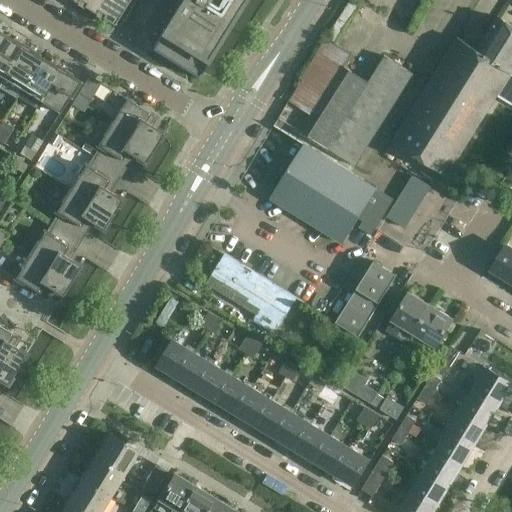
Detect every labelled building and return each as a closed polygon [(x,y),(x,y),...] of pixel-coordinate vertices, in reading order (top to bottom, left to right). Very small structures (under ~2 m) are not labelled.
[(102,0),(78,0),(85,4),(83,7),(95,15),(97,12),(96,11),(102,0)] [(97,12),(103,15),(101,19),(113,26),(128,0),(102,0),(96,11),(97,12)] [(181,0),(151,50),(196,78),(244,0),(181,0)] [(478,51),(511,72),(511,71),(511,26),(499,18),(478,51)] [(3,37),(0,41),(0,83),(23,45),(12,38),(11,41),(3,37)] [(511,72),(478,51),(457,38),(392,142),(446,176),(511,72)] [(0,86),(17,97),(40,59),(33,55),(34,52),(23,45),(0,83),(0,86)] [(368,83),(323,156),(349,173),(411,73),(384,57),(368,83)] [(17,97),(35,108),(60,68),(49,61),(47,64),(40,59),(17,97)] [(60,68),(35,108),(36,109),(40,102),(59,114),(78,83),(69,77),(71,74),(60,68)] [(304,145),(323,156),(368,83),(345,69),(300,142),(304,145)] [(88,77),(71,105),(82,112),(89,100),(100,84),(88,77)] [(125,99),(110,122),(152,148),(162,133),(149,125),(154,117),(125,99)] [(143,164),(152,148),(110,122),(96,146),(99,148),(95,155),(82,147),(80,150),(115,171),(121,161),(125,164),(130,156),(143,164)] [(30,160),(41,142),(30,136),(19,154),(30,160)] [(323,156),(304,145),(271,199),(341,243),(357,217),(363,221),(359,228),(371,235),(393,200),(349,173),(323,156)] [(111,215),(121,200),(108,192),(113,184),(109,181),(115,171),(80,150),(78,154),(91,162),(87,167),(84,165),(69,189),(111,215)] [(16,159),(11,166),(22,173),(26,166),(16,159)] [(404,230),(431,188),(412,176),(386,218),(404,230)] [(102,230),(111,215),(69,189),(55,212),(58,214),(52,224),(74,237),(80,227),(84,230),(89,222),(102,230)] [(70,281),(80,266),(67,258),(72,250),(68,247),(74,237),(52,224),(46,234),(43,232),(28,255),(70,281)] [(511,282),(511,250),(505,246),(491,269),(511,282)] [(28,255),(14,278),(14,279),(43,297),(48,289),(61,296),(70,281),(28,255)] [(225,255),(207,285),(255,314),(251,321),(267,330),(279,310),(286,314),(296,299),(225,255)] [(372,260),(334,322),(356,335),(378,298),(379,299),(394,273),(372,260)] [(407,344),(414,334),(431,306),(409,292),(392,320),(392,321),(386,331),(407,344)] [(431,306),(414,334),(435,347),(452,319),(431,306)] [(208,329),(215,317),(209,312),(201,324),(208,329)] [(215,317),(208,329),(215,333),(222,321),(215,317)] [(0,327),(0,359),(15,369),(25,354),(12,346),(17,338),(0,327)] [(247,353),(254,340),(248,336),(240,348),(247,353)] [(178,378),(193,352),(173,340),(158,366),(178,378)] [(254,340),(247,353),(254,357),(261,345),(254,340)] [(449,346),(434,370),(445,377),(460,352),(449,346)] [(405,347),(398,360),(404,363),(412,351),(405,347)] [(213,364),(193,352),(178,378),(198,390),(213,364)] [(0,380),(6,384),(15,369),(0,359),(0,380)] [(286,376),(293,364),(286,360),(279,372),(286,376)] [(356,362),(341,386),(353,394),(368,370),(356,362)] [(233,376),(213,364),(198,390),(217,402),(233,376)] [(293,364),(286,376),(281,384),(289,389),(294,381),(293,380),(300,369),(293,364)] [(337,366),(328,379),(338,385),(346,372),(337,366)] [(475,390),(498,404),(511,383),(488,369),(475,390)] [(424,387),(432,392),(440,380),(431,375),(424,387)] [(252,388),(233,376),(217,402),(236,414),(252,388)] [(325,400),(333,388),(326,384),(319,396),(325,400)] [(360,396),(370,402),(376,392),(366,386),(360,396)] [(432,392),(424,387),(416,399),(425,404),(432,392)] [(272,400),(252,388),(236,414),(256,426),(272,400)] [(333,388),(325,400),(332,405),(340,393),(333,388)] [(485,425),(498,404),(475,390),(463,410),(485,425)] [(377,395),(371,405),(396,420),(403,407),(386,397),(384,399),(377,395)] [(291,412),(272,400),(256,426),(276,438),(291,412)] [(364,424),(371,412),(364,407),(357,420),(364,424)] [(473,445),(485,425),(463,410),(450,431),(473,445)] [(311,424),(291,412),(276,438),(295,450),(311,424)] [(371,412),(364,424),(370,428),(378,416),(371,412)] [(399,427),(407,433),(415,420),(406,415),(399,427)] [(330,436),(311,424),(295,450),(314,461),(330,436)] [(407,433),(399,427),(391,440),(400,445),(407,433)] [(460,465),(473,445),(450,431),(437,451),(460,465)] [(93,457),(123,475),(137,452),(108,434),(93,457)] [(350,448),(330,436),(314,461),(334,473),(350,448)] [(350,448),(334,473),(354,486),(370,460),(350,448)] [(448,486),(460,465),(437,451),(425,472),(448,486)] [(374,468),(385,475),(393,462),(382,455),(374,468)] [(93,457),(79,480),(109,498),(123,475),(93,457)] [(142,487),(153,494),(166,473),(155,465),(142,487)] [(385,475),(374,468),(360,489),(372,496),(385,475)] [(435,506),(448,486),(425,472),(412,492),(435,506)] [(157,499),(151,508),(157,511),(176,511),(192,486),(172,474),(157,499)] [(79,480),(65,502),(81,511),(99,511),(109,498),(79,480)] [(192,486),(176,511),(203,511),(212,498),(192,486)] [(431,511),(435,506),(412,492),(400,511),(431,511)] [(131,511),(142,511),(149,501),(141,496),(131,511)] [(230,511),(231,510),(212,498),(203,511),(230,511)] [(81,511),(65,502),(59,511),(81,511)]
